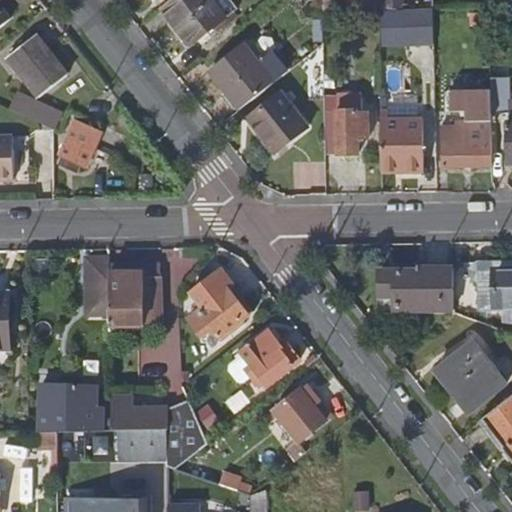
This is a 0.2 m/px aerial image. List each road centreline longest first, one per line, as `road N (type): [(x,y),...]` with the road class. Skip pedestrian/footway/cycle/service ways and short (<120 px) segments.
road 1 (residential): [(478,511),(246,222)]
road 2 (residential): [(246,222),(74,0)]
road 3 (residential): [(246,222),(511,217)]
road 4 (residential): [(0,226),(246,222)]
